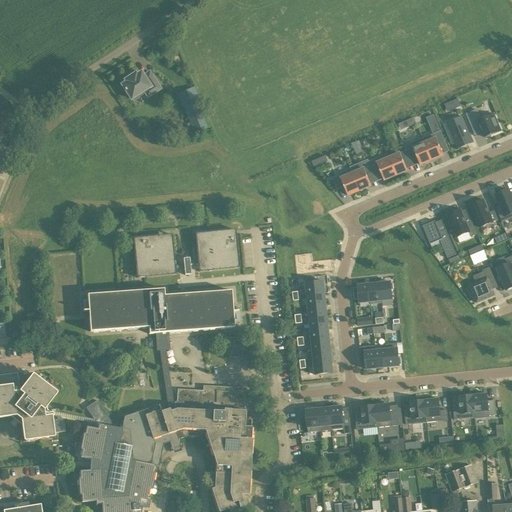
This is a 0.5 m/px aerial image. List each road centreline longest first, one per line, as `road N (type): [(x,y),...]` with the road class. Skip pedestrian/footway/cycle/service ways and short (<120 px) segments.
road 1 (unclassified): [(29,117),(192,0)]
road 2 (residential): [(511,146),(345,215)]
road 3 (residential): [(355,235),(511,170)]
road 4 (residential): [(511,373),(352,389)]
road 5 (residential): [(352,389),(343,276),(355,235)]
road 6 (residential): [(258,511),(260,488),(284,458),(273,375)]
road 7 (residential): [(273,375),(260,242)]
